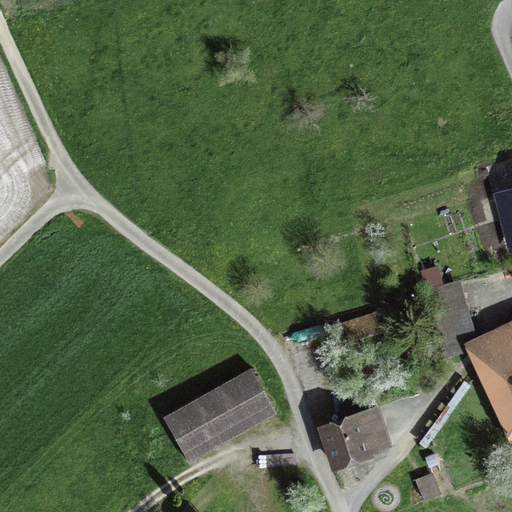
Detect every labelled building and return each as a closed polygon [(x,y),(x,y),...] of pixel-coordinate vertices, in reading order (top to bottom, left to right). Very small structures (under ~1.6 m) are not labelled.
[(511,186),(489,193),(506,253),(511,251),(511,186)] [(454,284),(425,292),(442,354),(472,345),(454,284)] [(380,311),(344,321),(349,338),(385,328),(380,311)] [(511,356),(479,371),(509,438),(511,436),(511,356)] [(276,412),(251,368),(164,416),(189,461),(276,412)] [(376,406),(322,425),(337,476),(371,464),(386,438),(376,406)]
